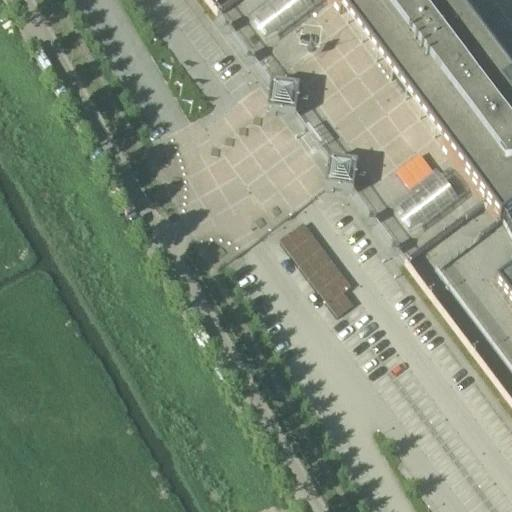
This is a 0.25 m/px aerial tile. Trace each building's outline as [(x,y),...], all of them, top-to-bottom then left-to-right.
[(303,16),(290,0),(281,0),(243,29),(258,50),(303,16)] [(511,0),(325,0),(338,17),(347,10),(397,77),(456,33),(431,0),(511,0),(511,93),(506,99),(469,50),(410,95),(447,143),(438,149),(482,207),(497,227),(511,216),(511,267),(493,282),(511,307),(511,0)] [(293,120),(297,92),(268,88),(264,116),(293,120)] [(350,197),(354,169),(326,164),(322,193),(350,197)] [(445,206),(434,191),(397,218),(408,233),(445,206)] [(279,243),(320,295),(335,283),(294,231),(279,243)]
